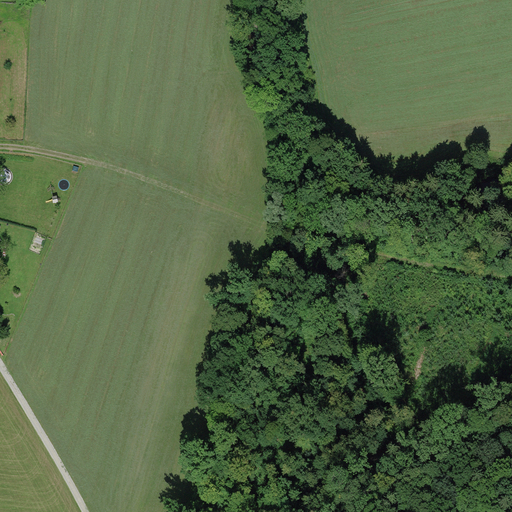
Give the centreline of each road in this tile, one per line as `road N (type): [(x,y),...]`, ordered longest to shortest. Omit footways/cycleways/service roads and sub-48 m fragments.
road 1 (track): [(0,148),(143,178),(304,244),(501,289),(511,284)]
road 2 (track): [(292,511),(364,480),(511,392)]
road 3 (residential): [(0,363),(85,511)]
